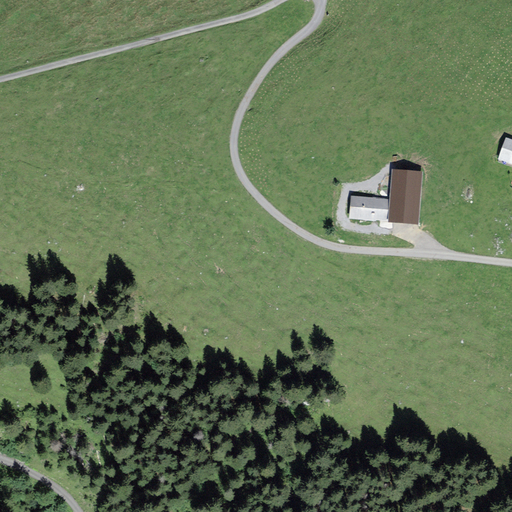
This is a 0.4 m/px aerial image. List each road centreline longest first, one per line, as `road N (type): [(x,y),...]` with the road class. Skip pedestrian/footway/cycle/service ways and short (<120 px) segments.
road 1 (unclassified): [(511,263),(346,252),(285,224),(240,170),(236,128),(266,72),(319,19),(322,0)]
road 2 (unclassified): [(0,80),(288,0)]
